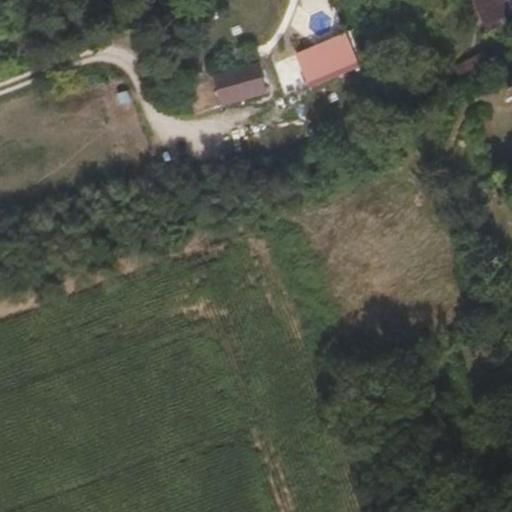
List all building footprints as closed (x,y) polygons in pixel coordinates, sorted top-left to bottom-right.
[(511,30),(511,0),(474,0),(493,39),(511,30)] [(345,33),(296,54),(309,86),(359,66),(345,33)] [(511,64),(511,42),(497,50),(505,68),(511,64)] [(499,69),(492,54),(463,67),(470,82),(499,69)] [(258,64),(214,75),(222,106),(266,94),(258,64)] [(511,77),(501,82),(511,109),(511,77)]
